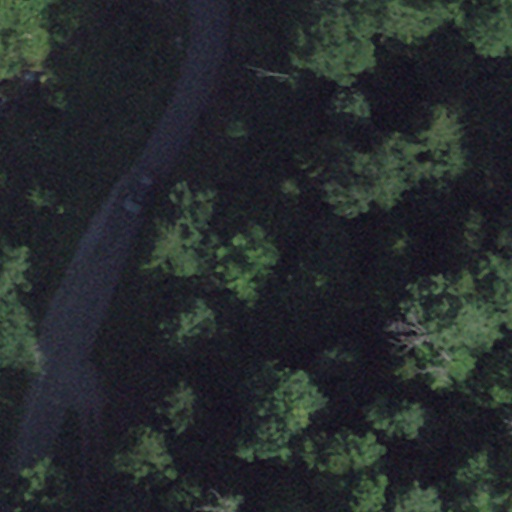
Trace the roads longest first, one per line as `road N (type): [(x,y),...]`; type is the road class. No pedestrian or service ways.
road 1 (unclassified): [(202,0),(196,60),(177,114),(56,364),(0,504)]
road 2 (track): [(56,364),(85,383),(89,401),(88,511)]
